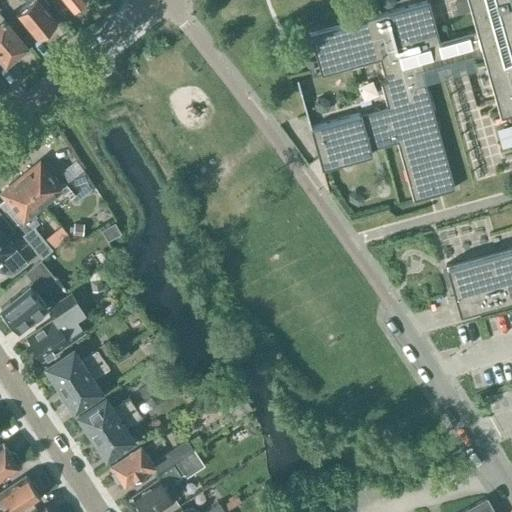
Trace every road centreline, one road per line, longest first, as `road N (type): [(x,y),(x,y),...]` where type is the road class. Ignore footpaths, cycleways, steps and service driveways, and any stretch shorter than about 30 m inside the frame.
road 1 (residential): [(511,500),(393,316)]
road 2 (residential): [(0,127),(154,0)]
road 3 (residential): [(98,511),(0,363)]
